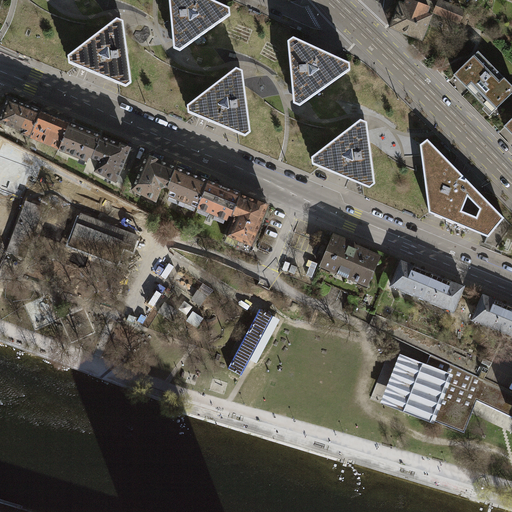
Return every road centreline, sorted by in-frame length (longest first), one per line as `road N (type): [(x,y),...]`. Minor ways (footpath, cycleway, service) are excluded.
road 1 (tertiary): [(0,71),(511,283)]
road 2 (unclassified): [(511,180),(361,24)]
